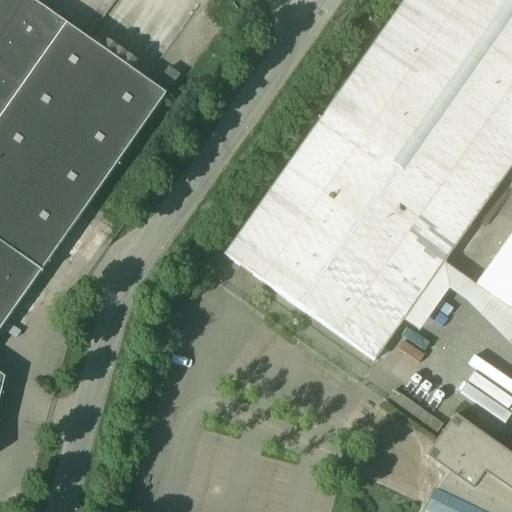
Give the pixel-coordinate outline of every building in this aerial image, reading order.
[(0,0),(0,394),(3,380),(0,377),(0,330),(165,97),(26,0),(0,0)] [(511,0),(406,0),(225,257),(373,362),(511,165),(511,0)] [(154,66),(173,27),(158,20),(140,59),(154,66)] [(511,235),(476,287),(511,312),(511,235)] [(444,383),(471,404),(487,382),(460,362),(444,383)] [(425,459),(447,475),(434,493),(432,492),(422,511),(511,511),(511,458),(454,418),(425,459)]
